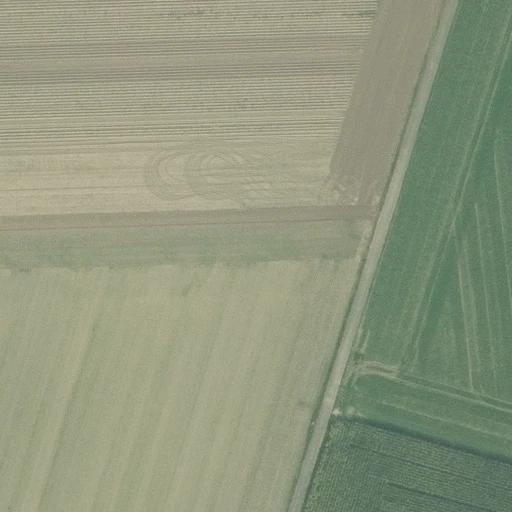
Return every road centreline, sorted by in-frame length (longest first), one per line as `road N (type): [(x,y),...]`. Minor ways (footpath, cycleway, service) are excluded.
road 1 (unclassified): [(453,0),(294,511)]
road 2 (track): [(451,6),(0,9)]
